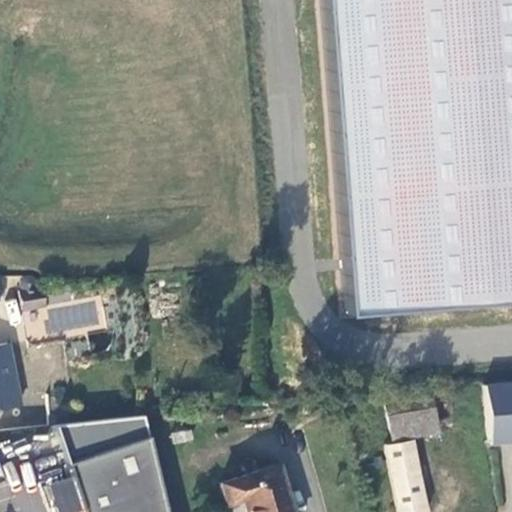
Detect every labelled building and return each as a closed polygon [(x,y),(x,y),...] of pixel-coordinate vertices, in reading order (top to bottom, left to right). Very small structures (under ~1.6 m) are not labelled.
[(0,315),(45,305),(41,290),(36,287),(36,283),(33,279),(31,277),(26,276),(22,279),(20,283),(20,289),(1,291),(0,286),(0,315)] [(71,299),(69,288),(49,291),(52,302),(71,299)] [(13,368),(7,343),(0,345),(0,409),(21,406),(13,368)] [(511,383),(481,386),(485,443),(511,440),(511,383)] [(427,388),(418,389),(383,398),(391,440),(436,432),(427,388)] [(165,511),(142,415),(51,424),(80,511),(165,511)] [(395,511),(425,511),(412,439),(383,444),(395,511)] [(290,511),(276,465),(219,483),(226,503),(241,498),(244,511),(290,511)]
